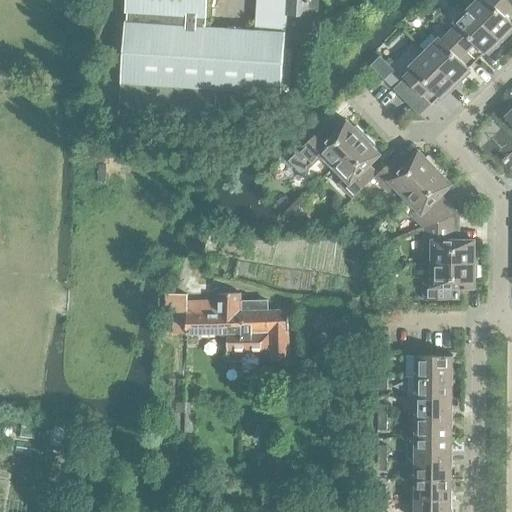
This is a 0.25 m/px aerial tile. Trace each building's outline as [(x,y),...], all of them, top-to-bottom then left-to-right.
[(206,26),(208,0),(126,0),(126,11),(128,11),(128,20),(126,20),(119,114),(215,120),(217,89),(282,94),(285,39),(290,40),(314,41),(314,31),(317,32),(318,0),(256,0),(255,29),(206,26)] [(477,0),(470,7),(503,41),(511,33),(508,29),(511,25),(511,3),(509,0),(477,0)] [(450,32),(477,60),(491,46),(494,50),(503,41),(470,7),(455,22),(457,24),(450,32)] [(425,51),(458,85),(467,77),(464,73),(477,60),(450,32),(442,39),(440,37),(425,51)] [(450,94),(458,85),(425,51),(410,65),(413,68),(404,76),(432,104),(446,90),(450,94)] [(392,72),(385,79),(394,88),(401,81),(392,72)] [(323,155),(334,166),(366,134),(365,133),(357,125),(355,127),(347,119),(332,134),(324,126),(289,160),(300,172),(306,172),(323,155)] [(353,198),(374,177),(366,168),(381,153),(374,146),(376,144),(368,136),(366,134),(334,166),(344,177),(338,183),(353,198)] [(396,156),(374,177),(389,192),(395,186),(406,197),(438,164),(437,163),(436,163),(429,155),(427,157),(419,150),(404,164),(396,156)] [(424,228),(454,215),(438,199),(453,184),(445,176),(447,174),(440,166),(438,164),(406,197),(416,208),(410,213),(424,228)] [(432,263),(478,263),(478,261),(478,250),(475,250),(475,239),(454,239),(454,215),(424,228),(424,247),(432,247),(432,263)] [(185,244),(205,250),(211,229),(208,228),(209,225),(199,222),(198,225),(195,224),(191,239),(187,238),(185,244)] [(478,265),(478,263),(432,263),(432,278),(424,278),(424,299),(454,299),(454,287),(475,287),(475,277),(478,277),(478,265)] [(290,359),(289,309),(268,310),(268,300),(242,300),(241,292),(218,293),(218,300),(188,301),(188,294),(175,294),(175,295),(166,294),(167,333),(227,332),(228,350),(245,350),(245,360),(290,359)] [(406,377),(408,377),(408,376),(453,376),(453,355),(406,355),(406,377)] [(373,376),(379,376),(387,376),(387,364),(373,364),(373,376)] [(387,376),(379,376),(379,389),(387,389),(387,376)] [(408,377),(407,397),(416,397),(416,396),(453,397),(453,376),(408,376),(408,377)] [(453,397),(416,396),(416,397),(416,417),(453,417),(453,397)] [(176,402),(176,412),(190,412),(190,403),(176,402)] [(378,404),(378,417),(387,417),(387,405),(378,404)] [(387,417),(378,417),(378,430),(387,430),(387,417)] [(416,437),(452,438),(453,417),(416,417),(416,437)] [(4,424),(3,432),(12,433),(12,425),(4,424)] [(49,425),(48,435),(58,436),(59,425),(49,425)] [(403,457),(452,458),(452,438),(416,437),(416,438),(404,438),(403,457)] [(378,445),(378,458),(387,458),(387,445),(378,445)] [(415,478),(452,478),(452,458),(403,457),(403,478),(415,478)] [(387,458),(378,458),(378,471),(387,471),(387,458)] [(415,498),(452,499),(452,478),(415,478),(415,498)] [(378,499),(386,499),(386,486),(378,486),(378,499)] [(451,511),(452,499),(415,498),(414,511),(451,511)] [(386,511),(386,499),(378,499),(378,511),(386,511)]
